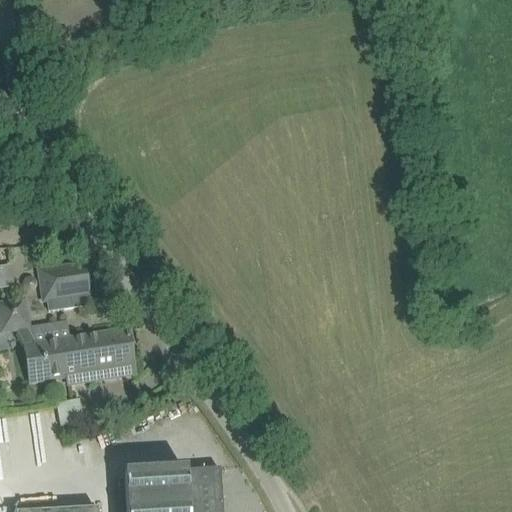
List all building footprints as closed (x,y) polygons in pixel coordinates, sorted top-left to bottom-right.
[(170,0),(173,12),(211,2),(210,0),(170,0)] [(43,271),(47,303),(89,297),(84,265),(43,271)] [(127,331),(107,334),(38,346),(28,330),(29,329),(25,301),(0,305),(0,323),(2,334),(16,331),(26,348),(25,348),(31,385),(68,379),(69,386),(134,376),(127,331)] [(80,401),(56,402),(57,427),(81,425),(80,401)] [(125,511),(221,511),(219,471),(123,477),(125,511)]
